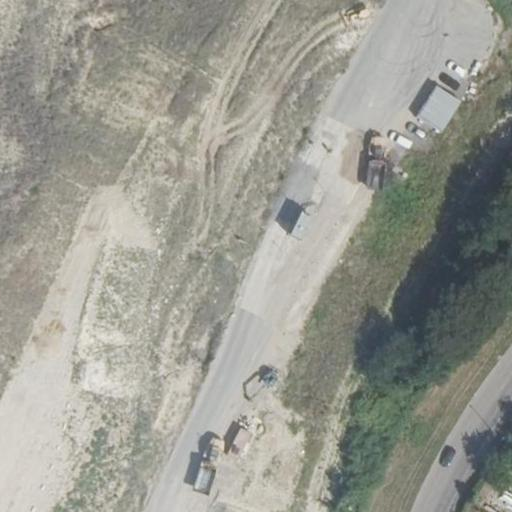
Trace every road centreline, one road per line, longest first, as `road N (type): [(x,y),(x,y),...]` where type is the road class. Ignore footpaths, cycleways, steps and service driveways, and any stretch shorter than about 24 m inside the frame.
road 1 (track): [(134,511),(144,439),(125,393),(104,389),(57,411),(41,406),(18,392),(0,330)]
road 2 (track): [(61,0),(46,190),(30,235),(0,257)]
road 3 (tertiary): [(511,374),(431,511)]
